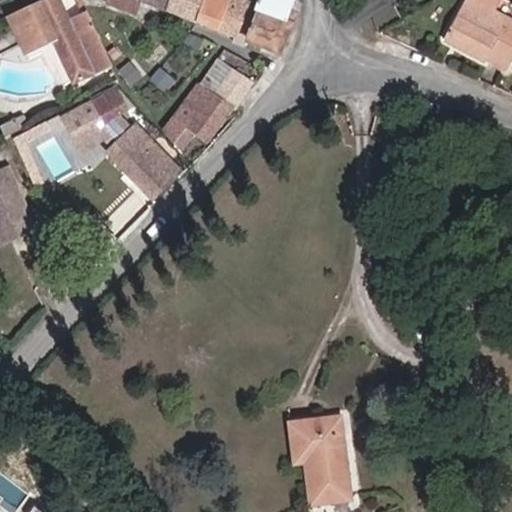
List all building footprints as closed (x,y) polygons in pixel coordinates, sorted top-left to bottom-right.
[(0,0),(0,1),(4,0),(11,0),(18,12),(25,9),(34,5),(36,5),(33,0),(0,0)] [(25,9),(40,46),(53,41),(70,72),(90,63),(61,0),(53,0),(35,8),(34,5),(25,9)] [(142,0),(162,8),(165,0),(142,0)] [(192,20),(199,0),(165,0),(162,8),(192,20)] [(215,29),(225,0),(199,0),(192,20),(215,29)] [(244,40),(263,0),(230,0),(229,0),(225,0),(215,29),(244,40)] [(263,0),(244,40),(277,53),(295,15),(287,12),(292,0),(263,0)] [(465,0),(444,41),(487,61),(506,21),(497,15),(499,12),(494,8),(491,13),(466,0),(465,0)] [(25,9),(18,12),(19,15),(9,20),(24,53),(40,46),(25,9)] [(511,59),(511,23),(506,21),(487,61),(506,71),(511,59)] [(231,73),(213,96),(233,108),(235,109),(251,86),(231,73)] [(168,103),(173,94),(148,79),(143,86),(168,103)] [(58,98),(62,107),(76,101),(77,103),(93,95),(85,81),(70,88),(72,91),(63,96),(58,98)] [(233,108),(213,96),(210,98),(198,91),(174,126),(205,147),(233,108)] [(51,131),(75,171),(135,126),(118,93),(51,131)] [(141,159),(126,143),(108,158),(151,203),(168,187),(156,174),(168,162),(154,148),(141,159)] [(10,166),(0,169),(0,243),(37,227),(10,166)] [(33,290),(47,303),(66,284),(54,269),(33,290)] [(329,505),(355,502),(345,418),(293,425),(298,464),(308,462),(323,461),(329,505)] [(323,461),(308,462),(313,507),(329,505),(323,461)]
